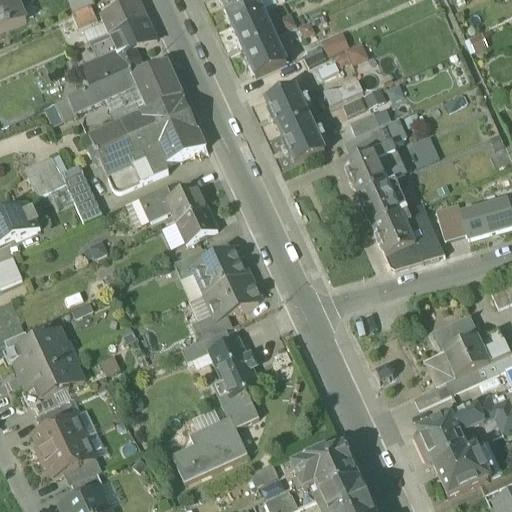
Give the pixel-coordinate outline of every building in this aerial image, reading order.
[(24,3),(22,0),(0,0),(0,13),(17,6),(24,3)] [(89,0),(88,0),(58,0),(64,12),(68,23),(73,21),(91,12),(94,11),(89,0)] [(247,0),(217,0),(223,11),(247,0)] [(263,16),(255,0),(247,0),(223,11),(231,30),(263,16)] [(273,0),(255,0),(263,16),(278,9),(273,0)] [(89,50),(90,49),(147,24),(138,5),(101,21),(104,29),(84,39),(89,50)] [(0,40),(27,28),(17,6),(0,13),(0,40)] [(73,21),(79,35),(97,26),(91,12),(73,21)] [(275,42),(263,16),(231,30),(243,56),(275,42)] [(148,24),(147,24),(90,49),(98,67),(82,75),(91,95),(142,71),(135,56),(157,45),(148,24)] [(322,46),(325,52),(328,60),(329,63),(346,55),(349,54),(342,37),(322,46)] [(482,38),(465,46),(471,59),(488,51),(482,38)] [(287,69),(275,42),(243,56),(255,83),(287,69)] [(349,54),(346,55),(354,72),(369,65),(362,48),(349,54)] [(305,61),(308,69),(328,60),(325,52),(305,61)] [(317,75),(321,84),(338,76),(334,67),(317,75)] [(106,107),(117,131),(147,117),(148,118),(183,102),(167,68),(150,76),(147,69),(142,71),(91,95),(68,105),(75,121),(77,120),(106,107)] [(326,95),(331,107),(363,93),(358,80),(326,95)] [(275,127),(280,137),(310,124),(305,113),(310,110),(306,102),(301,104),(295,91),(265,105),(271,117),(269,118),(274,127),(275,127)] [(380,92),(363,100),(369,114),(386,106),(380,92)] [(342,110),(347,122),(365,114),(360,101),(342,110)] [(206,153),(183,102),(148,118),(147,117),(117,131),(89,143),(92,149),(100,168),(113,196),(117,199),(123,199),(169,179),(166,172),(206,153)] [(55,111),(63,129),(78,123),(77,120),(75,121),(68,105),(55,111)] [(45,116),(53,133),(63,129),(55,111),(45,116)] [(356,143),(381,132),(374,117),(349,128),(356,143)] [(315,136),(310,124),(280,137),(285,148),(284,149),(288,159),(290,158),(295,170),(325,157),(319,144),(324,142),(321,134),(315,136)] [(343,148),(351,166),(373,157),(391,148),(391,150),(406,143),(397,125),(383,132),(383,131),(381,132),(356,143),(343,148)] [(411,150),(421,173),(440,165),(430,142),(411,150)] [(373,157),(377,166),(395,158),(391,150),(391,148),(373,157)] [(94,166),(96,170),(100,168),(92,149),(87,151),(94,166)] [(358,201),(387,188),(377,166),(373,157),(351,166),(344,170),(349,182),(348,182),(353,191),(358,201)] [(405,180),(395,158),(377,166),(387,188),(393,185),(405,180)] [(38,204),(65,190),(53,165),(25,179),(38,204)] [(80,172),(61,181),(66,192),(74,208),(84,230),(103,222),(80,172)] [(399,198),(393,185),(387,188),(393,201),(399,198)] [(407,216),(405,211),(399,214),(393,201),(387,188),(358,201),(363,212),(362,213),(366,223),(368,222),(372,232),(407,216)] [(74,208),(66,192),(49,200),(56,216),(74,208)] [(151,228),(172,219),(167,207),(173,205),(167,193),(140,205),(151,228)] [(198,193),(173,205),(167,207),(172,219),(177,229),(208,215),(198,193)] [(399,198),(393,201),(399,214),(405,211),(399,198)] [(137,235),(151,228),(140,205),(127,211),(137,235)] [(468,245),(511,232),(511,222),(507,206),(461,220),(467,240),(468,245)] [(0,222),(0,252),(15,244),(17,247),(41,236),(29,209),(0,222)] [(405,228),(416,251),(424,268),(445,262),(423,212),(422,210),(407,216),(409,220),(411,226),(405,228)] [(444,247),(467,240),(461,220),(458,210),(436,216),(444,247)] [(218,237),(208,215),(177,229),(185,247),(187,251),(218,237)] [(409,220),(407,216),(372,232),(377,243),(376,244),(381,254),(382,254),(387,264),(416,251),(405,228),(403,223),(409,220)] [(185,247),(177,229),(162,236),(170,254),(185,247)] [(0,254),(17,247),(15,244),(0,252),(0,254)] [(101,244),(87,251),(93,264),(107,258),(101,244)] [(395,276),(424,268),(416,251),(387,264),(391,274),(395,276)] [(173,271),(181,287),(197,279),(195,274),(211,266),(206,255),(173,271)] [(197,279),(207,300),(247,282),(235,255),(211,266),(195,274),(197,279)] [(0,269),(0,292),(1,295),(23,286),(13,264),(0,269)] [(207,300),(197,279),(181,287),(191,308),(207,300)] [(213,321),(216,327),(228,322),(259,308),(261,302),(257,295),(252,293),(247,282),(207,300),(210,307),(210,308),(209,312),(213,321)] [(509,310),(511,308),(511,288),(510,285),(500,290),(509,310)] [(498,315),(509,310),(500,290),(489,294),(498,315)] [(210,307),(207,300),(191,308),(189,309),(198,328),(213,321),(209,312),(210,308),(210,307)] [(90,309),(73,317),(78,326),(94,318),(90,309)] [(192,331),(200,348),(204,346),(227,336),(232,333),(228,322),(216,327),(213,321),(198,328),(192,331)] [(436,340),(444,358),(477,343),(468,325),(436,340)] [(489,371),(511,361),(507,351),(499,333),(484,340),(477,343),(489,371)] [(9,359),(33,411),(54,402),(84,388),(78,373),(79,372),(69,350),(67,350),(60,336),(30,350),(9,359)] [(227,336),(204,346),(209,358),(232,348),(227,336)] [(4,348),(9,359),(30,350),(25,339),(4,348)] [(489,371),(477,343),(444,358),(452,376),(456,385),(456,386),(489,371)] [(213,393),(220,409),(245,398),(259,392),(251,375),(256,373),(250,359),(245,362),(238,345),(232,348),(209,358),(210,360),(222,389),(213,393)] [(210,360),(209,358),(204,346),(200,348),(181,356),(187,370),(210,360)] [(423,368),(436,395),(447,390),(456,385),(452,376),(444,358),(423,368)] [(121,375),(113,359),(99,366),(106,382),(121,375)] [(447,390),(451,400),(511,372),(511,362),(511,361),(489,371),(456,386),(456,385),(447,390)] [(379,389),(381,390),(381,388),(388,384),(389,386),(390,385),(390,384),(392,383),(393,384),(394,383),(393,382),(394,379),(396,379),(396,377),(394,377),(393,374),(394,373),(393,372),(392,373),(389,372),(388,371),(387,371),(387,372),(385,373),(384,372),(383,372),(383,374),(376,377),(374,377),(374,378),(376,379),(376,380),(380,387),(379,389)] [(414,405),(419,416),(452,401),(451,400),(447,390),(436,395),(414,405)] [(511,393),(477,410),(485,428),(495,423),(503,440),(511,436),(511,393)] [(169,466),(181,493),(245,465),(233,437),(257,426),(245,398),(220,409),(227,426),(221,429),(198,439),(186,445),(191,456),(169,466)] [(33,411),(38,422),(59,412),(54,402),(33,411)] [(35,424),(41,437),(76,421),(70,408),(59,412),(38,422),(35,424)] [(418,437),(433,471),(468,455),(460,439),(485,428),(477,410),(460,417),(457,412),(442,419),(440,425),(440,426),(418,437)] [(76,421),(86,443),(98,438),(88,416),(76,421)] [(198,439),(221,429),(214,416),(192,426),(198,439)] [(36,456),(40,464),(86,443),(76,421),(41,437),(33,441),(38,451),(36,456)] [(108,460),(98,438),(86,443),(96,465),(108,460)] [(96,465),(86,443),(40,464),(43,472),(49,474),(53,485),(63,480),(96,465)] [(487,446),(476,451),(491,484),(502,479),(487,446)] [(416,476),(428,472),(420,450),(408,454),(416,476)] [(433,471),(448,504),(491,484),(476,451),(468,455),(433,471)] [(316,490),(322,503),(358,487),(344,455),(328,463),(322,460),(294,473),(298,482),(292,484),(297,495),(302,492),(304,496),(316,490)] [(70,494),(72,493),(98,481),(102,479),(96,465),(63,480),(70,494)] [(250,480),(256,493),(279,483),(272,469),(250,480)] [(103,492),(98,481),(72,493),(77,504),(99,493),(99,494),(103,492)] [(369,511),(358,487),(322,503),(316,505),(317,506),(319,511),(369,511)] [(103,492),(99,494),(107,511),(116,511),(122,509),(112,488),(103,492)] [(61,511),(107,511),(99,494),(99,493),(77,504),(61,511)] [(511,511),(511,500),(493,510),(493,511),(511,511)] [(264,510),(265,511),(297,511),(292,501),(287,504),(285,501),(264,510)]
